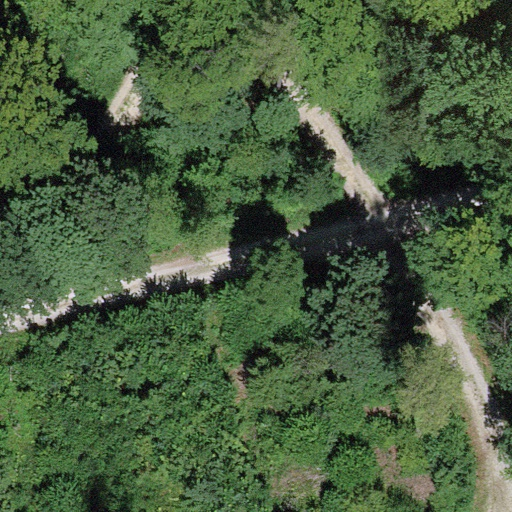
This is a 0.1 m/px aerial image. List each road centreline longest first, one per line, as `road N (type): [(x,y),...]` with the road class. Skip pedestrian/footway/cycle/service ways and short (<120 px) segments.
road 1 (track): [(511,181),(384,234),(0,321)]
road 2 (track): [(270,0),(384,234),(492,392),(511,462)]
road 3 (track): [(0,301),(140,103),(161,0)]
